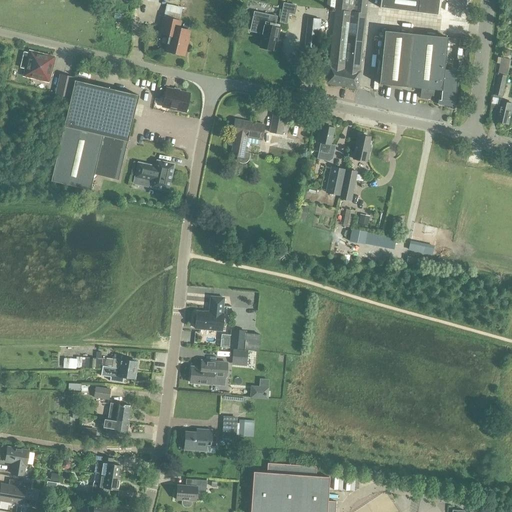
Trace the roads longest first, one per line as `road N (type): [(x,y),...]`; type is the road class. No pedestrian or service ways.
road 1 (residential): [(146,511),(215,82)]
road 2 (residential): [(473,137),(215,82)]
road 3 (residential): [(215,82),(0,32)]
road 4 (unclassified): [(473,137),(487,0)]
